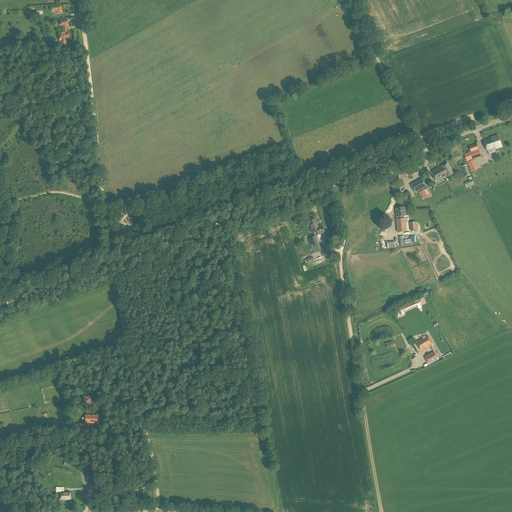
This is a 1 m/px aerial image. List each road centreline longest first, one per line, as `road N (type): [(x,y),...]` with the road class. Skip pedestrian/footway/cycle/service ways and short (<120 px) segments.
road 1 (track): [(111,265),(422,149)]
road 2 (track): [(379,511),(333,183)]
road 3 (track): [(158,510),(111,265)]
road 4 (track): [(102,201),(79,0)]
road 5 (unclassified): [(422,149),(347,0)]
